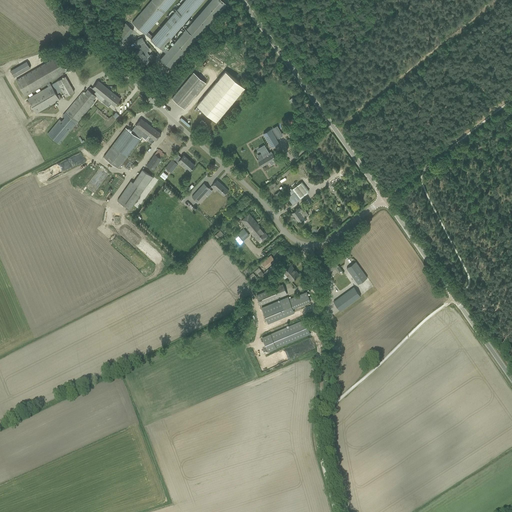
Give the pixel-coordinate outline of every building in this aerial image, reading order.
[(174,0),(151,0),(132,23),(166,52),(161,58),(171,67),(227,3),(223,0),(210,0),(169,49),(164,45),(203,0),(183,0),(153,36),(148,32),(174,0)] [(113,38),(120,45),(133,30),(125,23),(113,38)] [(142,37),(134,41),(137,46),(145,42),(142,37)] [(143,61),(145,64),(146,64),(151,61),(148,57),(150,56),(147,52),(149,51),(146,46),(141,50),(140,49),(137,52),(136,50),(132,53),(137,59),(138,58),(141,62),(143,61)] [(27,99),(36,113),(61,98),(59,94),(57,95),(49,82),(67,71),(58,56),(16,80),(25,96),(46,83),(48,87),(27,99)] [(11,70),(15,77),(32,67),(28,61),(11,70)] [(245,87),(225,71),(197,105),(217,121),(245,87)] [(172,98),(184,109),(206,83),(194,72),(172,98)] [(62,91),(65,97),(74,92),(65,76),(52,84),(58,94),(62,91)] [(48,134),(59,144),(78,123),(95,102),(93,100),(96,97),(98,98),(98,97),(103,101),(105,98),(114,106),(121,99),(98,80),(92,88),(96,91),(93,94),(88,89),(85,93),(83,92),(63,116),(64,117),(61,121),(60,119),(48,134)] [(103,157),(118,168),(141,139),(139,138),(140,137),(142,138),(143,136),(151,126),(141,118),(131,131),(126,127),(103,157)] [(147,135),(156,141),(161,133),(151,126),(143,136),(145,137),(147,135)] [(263,133),(271,147),(279,143),(271,129),(263,133)] [(264,144),(259,147),(264,155),(257,160),(261,166),(269,162),(271,164),(277,161),(275,158),(271,151),(269,153),(268,152),(269,151),(267,148),(264,144)] [(146,165),(154,170),(161,158),(164,154),(162,152),(159,149),(155,154),(154,154),(146,165)] [(187,167),(190,170),(191,169),(195,165),(184,155),(180,159),(178,161),(186,168),(187,167)] [(165,168),(171,172),(178,164),(172,159),(165,168)] [(107,173),(100,169),(94,179),(97,180),(96,182),(101,184),(107,173)] [(117,200),(130,209),(153,177),(142,169),(133,182),(131,181),(117,200)] [(160,175),(165,180),(168,175),(163,171),(160,175)] [(145,199),(158,180),(154,177),(150,181),(151,182),(141,196),(145,199)] [(212,185),(223,196),(228,190),(217,180),(212,185)] [(292,189),(299,199),(309,192),(302,182),(292,189)] [(192,197),(197,202),(210,188),(204,183),(192,197)] [(275,194),(282,204),(286,201),(289,199),(287,197),(285,198),(284,196),(287,194),(284,190),(281,192),(280,191),(275,194)] [(308,214),(302,206),(292,213),(298,222),(308,214)] [(241,220),(259,243),(264,239),(267,236),(249,213),(245,217),(241,220)] [(235,238),(240,243),(250,235),(244,228),(237,234),(238,235),(235,238)] [(262,263),(266,269),(276,261),(271,256),(262,263)] [(334,268),(337,272),(341,269),(337,263),(334,259),(325,265),(328,269),(330,271),(334,268)] [(347,268),(358,284),(367,278),(356,262),(347,268)] [(283,271),(291,280),(299,274),(291,265),(283,271)] [(256,295),(260,305),(287,294),(283,284),(256,295)] [(354,287),(333,302),(340,311),(360,296),(354,287)] [(262,308),(268,324),(294,313),(292,308),(310,301),(307,292),(289,299),(288,297),(262,308)] [(262,337),(268,352),(310,334),(304,319),(262,337)]
